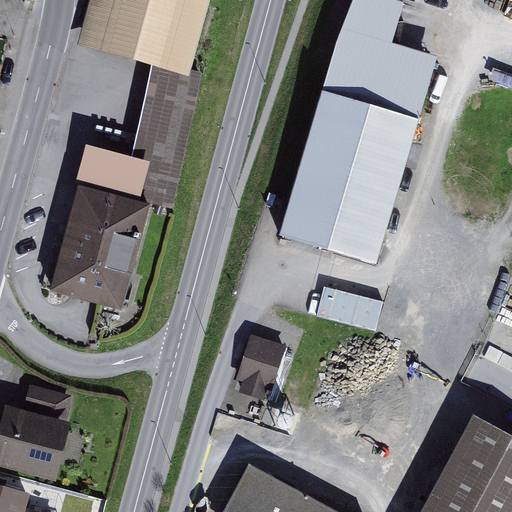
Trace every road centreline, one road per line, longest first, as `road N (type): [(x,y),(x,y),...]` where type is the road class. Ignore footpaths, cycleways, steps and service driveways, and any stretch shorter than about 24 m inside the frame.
road 1 (secondary): [(270,0),(178,348)]
road 2 (residential): [(59,0),(0,236)]
road 3 (unclassified): [(178,348),(72,364),(18,335),(0,313)]
road 4 (secondary): [(134,511),(178,348)]
